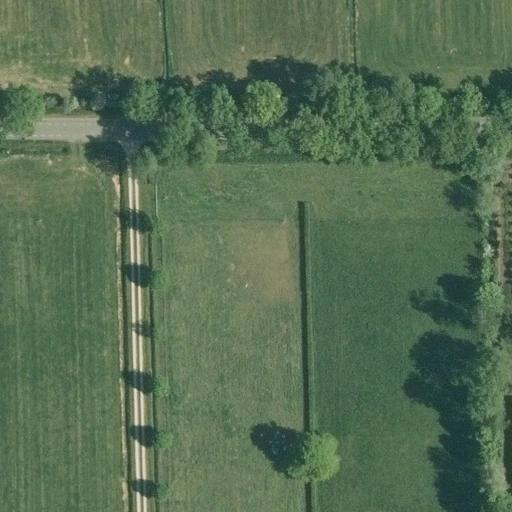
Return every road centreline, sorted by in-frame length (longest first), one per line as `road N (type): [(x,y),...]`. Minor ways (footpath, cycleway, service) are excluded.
road 1 (tertiary): [(511,127),(0,129)]
road 2 (track): [(132,129),(141,511)]
